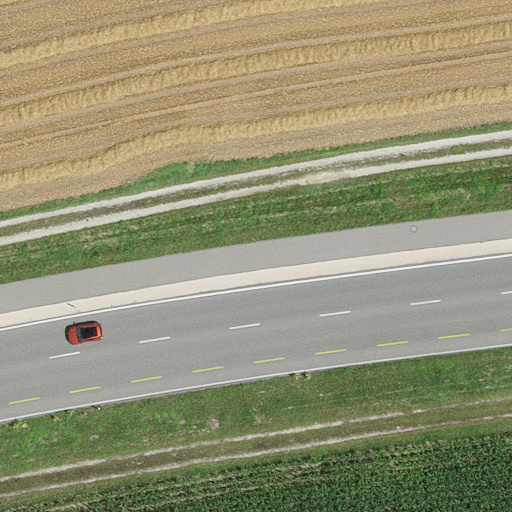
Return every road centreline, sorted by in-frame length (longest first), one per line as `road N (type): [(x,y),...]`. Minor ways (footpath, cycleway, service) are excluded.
road 1 (track): [(511,405),(241,438),(0,490)]
road 2 (track): [(511,150),(75,210),(0,229)]
road 3 (primary): [(0,367),(511,293)]
